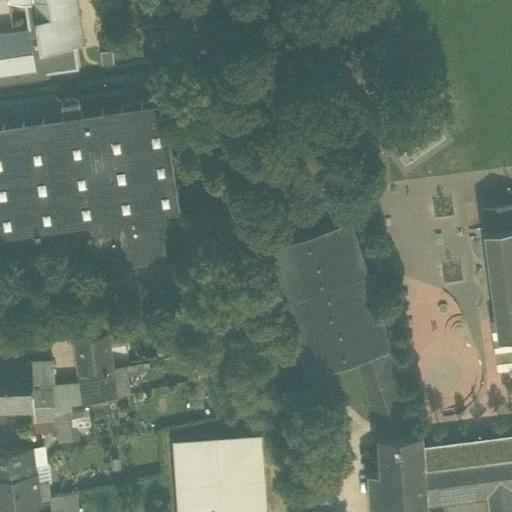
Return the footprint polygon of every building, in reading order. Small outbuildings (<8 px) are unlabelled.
[(33,3),(40,50),(75,45),(75,44),(80,44),(77,21),(75,16),(73,13),(70,7),(68,0),(12,0),(15,1),(25,3),(33,3)] [(78,0),(68,0),(70,7),(73,13),(75,16),(77,21),(80,44),(85,43),(78,0)] [(25,3),(28,27),(0,30),(0,78),(79,67),(75,45),(40,50),(33,3),(25,3)] [(0,231),(20,229),(180,205),(164,97),(82,110),(79,96),(75,92),(65,94),(62,98),(64,112),(0,121),(0,231)] [(0,121),(64,112),(62,98),(60,99),(56,95),(0,103),(0,121)] [(511,199),(481,203),(484,227),(511,223),(511,199)] [(182,222),(180,205),(20,229),(23,246),(62,241),(67,275),(110,269),(124,266),(167,260),(162,225),(182,222)] [(268,241),(308,369),(356,354),(375,348),(390,343),(350,215),(268,241)] [(496,316),(496,318),(511,316),(511,450),(481,454),(485,486),(490,485),(491,492),(487,492),(487,494),(489,511),(511,511),(511,223),(484,227),(496,316)] [(125,272),(124,266),(110,269),(111,274),(125,272)] [(168,332),(191,329),(189,315),(174,317),(173,308),(157,310),(159,322),(167,321),(168,332)] [(107,333),(109,346),(129,342),(125,315),(105,318),(107,333)] [(496,318),(496,316),(492,316),(498,367),(511,365),(511,332),(498,334),(496,318)] [(498,334),(511,332),(511,316),(496,318),(498,334)] [(74,323),(76,338),(107,333),(105,318),(74,323)] [(46,327),(15,332),(17,343),(48,339),(46,327)] [(191,329),(168,332),(170,356),(194,353),(191,329)] [(74,338),(79,372),(84,371),(112,367),(110,352),(109,346),(107,333),(76,338),(74,338)] [(380,430),(400,429),(375,348),(356,354),(380,430)] [(86,384),(89,402),(130,393),(127,375),(125,365),(123,350),(110,352),(112,367),(84,371),(86,384)] [(200,351),(192,354),(199,377),(207,374),(200,351)] [(0,361),(0,387),(33,386),(32,360),(0,361)] [(50,360),(32,360),(33,386),(33,390),(39,390),(39,363),(50,362),(50,360)] [(148,361),(125,365),(127,375),(140,373),(150,372),(148,361)] [(39,363),(39,390),(52,389),(50,362),(39,363)] [(140,373),(127,375),(130,393),(143,389),(140,373)] [(86,384),(77,385),(79,405),(88,402),(89,402),(86,384)] [(68,407),(79,405),(77,385),(52,389),(54,410),(68,407)] [(33,390),(33,386),(0,387),(0,413),(34,412),(33,390)] [(54,419),(54,410),(52,389),(39,390),(33,390),(34,412),(35,422),(54,419)] [(68,407),(71,429),(91,425),(88,402),(79,405),(68,407)] [(68,407),(54,410),(59,444),(73,441),(71,429),(68,407)] [(56,431),(54,419),(35,422),(35,432),(56,431)] [(423,427),(400,429),(380,430),(378,431),(381,469),(369,469),(372,509),(384,508),(384,511),(428,511),(428,509),(429,509),(428,502),(424,442),(423,430),(423,427)] [(511,430),(459,438),(465,488),(485,486),(481,454),(511,450),(511,430)] [(173,438),(178,511),(266,511),(261,432),(173,438)] [(490,485),(485,486),(465,488),(459,438),(424,442),(428,502),(487,494),(487,492),(491,492),(490,485)] [(33,447),(35,465),(48,463),(46,445),(33,447)] [(0,508),(40,503),(40,502),(38,483),(36,473),(35,465),(33,447),(0,451),(0,508)] [(36,473),(38,483),(49,481),(52,481),(49,463),(48,463),(35,465),(36,473)] [(51,497),(49,481),(38,483),(40,502),(49,500),(49,498),(51,497)] [(49,500),(51,511),(66,511),(78,510),(76,493),(51,497),(49,498),(49,500)]
